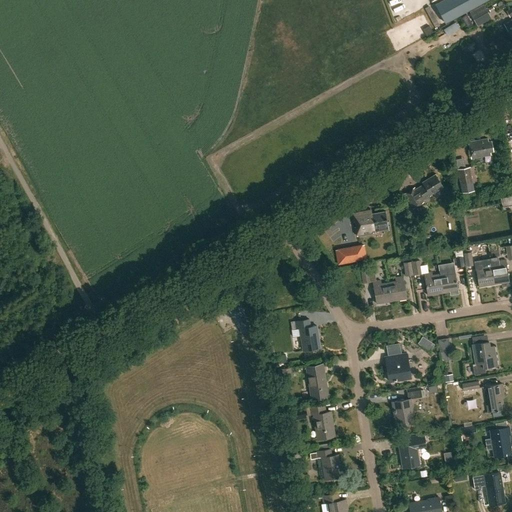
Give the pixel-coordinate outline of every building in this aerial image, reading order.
[(445,23),(463,13),(486,0),(445,0),(435,6),(445,23)] [(484,4),(470,12),(477,26),(492,18),(484,4)] [(440,26),(429,5),(425,7),(435,28),(440,26)] [(468,27),(472,24),(466,15),(462,18),(468,27)] [(447,27),(449,32),(460,29),(458,24),(447,27)] [(488,141),(487,138),(468,142),(471,158),(490,154),(489,151),(493,151),(491,140),(488,141)] [(474,190),(473,183),(470,166),(457,169),(460,185),(462,192),(474,190)] [(415,188),(404,194),(412,208),(423,202),(422,200),(430,195),(429,194),(442,186),(435,174),(423,182),(424,184),(415,189),(415,188)] [(503,209),(511,206),(511,196),(501,198),(503,209)] [(451,216),(459,215),(458,208),(450,209),(451,216)] [(386,211),(372,214),(371,209),(353,212),(357,236),(372,233),(373,231),(382,230),(383,231),(389,230),(386,211)] [(425,221),(420,214),(413,218),(418,225),(425,221)] [(336,250),(339,264),(360,260),(358,246),(336,250)] [(466,266),(473,265),(471,251),(463,253),(466,266)] [(463,256),(455,258),(457,268),(465,267),(463,256)] [(498,264),(491,265),(494,284),(509,282),(505,259),(498,260),(498,264)] [(412,261),(414,274),(421,273),(419,260),(412,261)] [(403,262),(405,276),(413,275),(411,261),(403,262)] [(494,284),(491,265),(483,266),(483,263),(475,264),(479,286),(494,284)] [(447,272),(439,273),(442,293),(458,290),(454,267),(446,269),(447,272)] [(360,269),(363,283),(370,282),(368,268),(360,269)] [(442,293),(439,273),(432,274),(431,271),(424,272),(428,295),(442,293)] [(396,281),(388,282),(391,301),(406,298),(403,276),(395,277),(396,281)] [(391,301),(388,282),(381,283),(380,279),(373,281),(376,303),(391,301)] [(224,301),(242,333),(253,327),(234,295),(224,301)] [(310,326),(309,319),(291,322),(292,329),(299,327),(303,350),(320,347),(316,325),(310,326)] [(450,350),(449,338),(438,339),(439,351),(450,350)] [(485,373),(485,368),(497,366),(494,345),(490,346),(489,341),(472,343),(475,364),(472,364),(474,374),(485,373)] [(411,376),(407,354),(392,356),(393,364),(386,365),(388,380),(411,376)] [(327,395),(322,365),(306,367),(311,397),(327,395)] [(444,376),(445,382),(453,381),(452,374),(444,376)] [(478,381),(462,384),(463,391),(479,388),(478,381)] [(503,395),(501,383),(485,386),(488,405),(486,405),(488,412),(504,409),(501,395),(503,395)] [(421,397),(420,390),(406,392),(408,399),(392,401),(396,426),(414,423),(410,398),(421,397)] [(325,412),(324,405),(300,409),(301,415),(313,413),(317,438),(335,435),(331,411),(325,412)] [(94,406),(84,407),(85,416),(96,414),(94,406)] [(468,427),(460,428),(462,435),(469,433),(468,427)] [(510,433),(509,427),(490,430),(494,456),(511,453),(508,433),(510,433)] [(426,446),(424,433),(404,437),(405,444),(398,445),(402,467),(419,464),(416,448),(426,446)] [(337,454),(336,454),(331,455),(330,449),(317,451),(318,457),(321,457),(322,466),(316,467),(318,478),(324,477),(324,479),(341,476),(337,454)] [(481,486),(486,485),(489,505),(505,502),(500,472),(484,474),(485,478),(480,478),(480,475),(472,476),(474,489),(481,488),(481,486)] [(467,480),(466,473),(454,475),(455,482),(467,480)] [(338,493),(323,496),(324,503),(328,503),(329,511),(347,511),(345,499),(339,501),(338,493)] [(441,511),(439,497),(427,499),(427,500),(409,503),(410,511),(441,511)]
